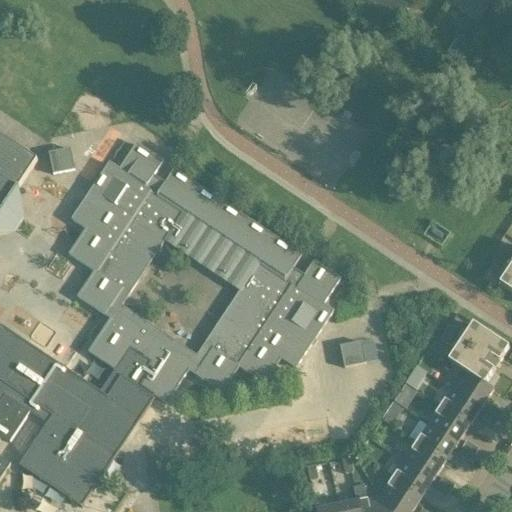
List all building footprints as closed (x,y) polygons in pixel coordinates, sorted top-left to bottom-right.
[(370,3),(379,10),(385,0),(372,0),(371,1),(370,3)] [(493,0),(452,0),(450,4),(478,23),(493,0)] [(420,20),(414,29),(414,30),(427,39),(433,29),(420,20)] [(456,42),(449,54),(460,61),(468,49),(456,42)] [(0,236),(7,235),(23,211),(18,190),(37,162),(0,137),(0,236)] [(95,274),(78,300),(111,322),(89,355),(115,372),(154,398),(166,406),(188,373),(221,395),(238,369),(263,386),(280,361),(295,371),(311,346),(306,343),(310,338),(315,341),(333,314),(323,307),(340,282),(313,264),(304,278),(293,270),(302,256),(174,171),(165,185),(153,177),(162,164),(136,146),(119,172),(109,165),(91,192),(96,195),(92,201),(87,198),(71,222),(86,232),(69,257),(95,274)] [(70,150),(48,155),(53,176),(75,172),(70,150)] [(500,250),(491,264),(498,269),(508,255),(500,250)] [(511,294),(511,267),(500,287),(511,294)] [(0,404),(5,397),(30,414),(47,425),(19,467),(20,468),(31,475),(34,470),(70,494),(67,499),(82,509),(95,490),(90,486),(107,461),(112,465),(120,453),(118,445),(120,441),(136,417),(141,420),(155,400),(153,399),(154,398),(115,372),(100,393),(97,391),(86,384),(83,388),(83,389),(62,375),(60,367),(46,357),(43,362),(33,356),(14,343),(17,338),(5,330),(0,327),(0,326),(0,404)] [(448,364),(463,374),(464,373),(484,387),(485,386),(509,350),(473,326),(448,364)] [(449,327),(440,341),(447,346),(457,332),(449,327)] [(361,343),(340,348),(344,369),(366,365),(361,343)] [(493,392),(485,386),(484,387),(464,373),(463,374),(452,391),(481,411),(493,392)] [(469,428),(481,411),(452,391),(440,409),(469,428)] [(0,482),(11,466),(0,459),(0,441),(2,439),(10,444),(30,414),(5,397),(0,404),(0,482)] [(486,414),(498,422),(502,415),(490,407),(486,414)] [(440,409),(428,427),(457,446),(469,428),(440,409)] [(493,428),(498,422),(486,414),(481,420),(493,428)] [(445,464),(457,446),(428,427),(416,445),(445,464)] [(466,443),(462,450),(474,458),(478,451),(466,443)] [(433,482),(445,464),(416,445),(404,463),(433,482)] [(244,449),(229,452),(231,464),(247,461),(244,449)] [(469,464),(474,458),(462,450),(458,456),(469,464)] [(353,474),(350,460),(342,462),(345,476),(353,474)] [(404,463),(392,481),(421,500),(433,482),(404,463)] [(307,469),(309,483),(318,481),(315,467),(307,469)] [(442,479),(438,486),(450,494),(454,487),(442,479)] [(399,511),(413,511),(421,500),(392,481),(380,499),(399,511)] [(445,500),(450,494),(438,486),(434,492),(445,500)] [(358,503),(359,511),(399,511),(380,499),(366,502),(363,487),(353,489),(356,504),(358,503)] [(338,511),(359,511),(358,503),(356,504),(337,508),(338,511)]
